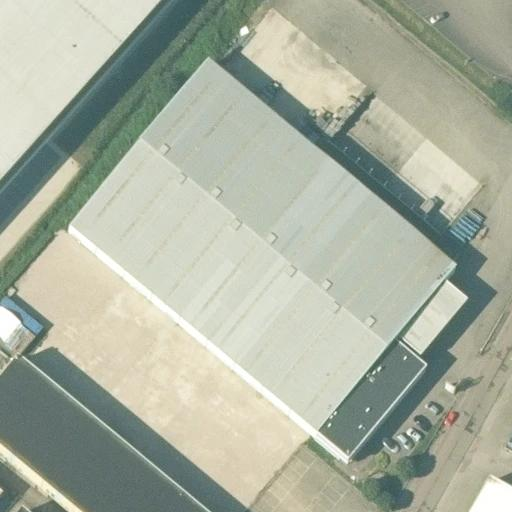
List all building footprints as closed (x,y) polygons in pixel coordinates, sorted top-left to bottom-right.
[(0,0),(0,196),(175,0),(0,0)] [(263,0),(207,68),(290,138),(350,66),(344,61),(343,45),(339,42),(344,36),(301,0),(263,0)] [(423,374),(407,361),(420,344),(406,332),(454,275),(290,138),(207,68),(68,233),(346,466),(423,374)] [(346,466),(68,233),(5,309),(38,336),(16,363),(195,511),(309,511),(347,468),(351,471),(352,470),(346,466)] [(195,511),(16,363),(0,382),(0,456),(67,511),(195,511)] [(511,511),(511,493),(491,482),(474,511),(511,511)]
